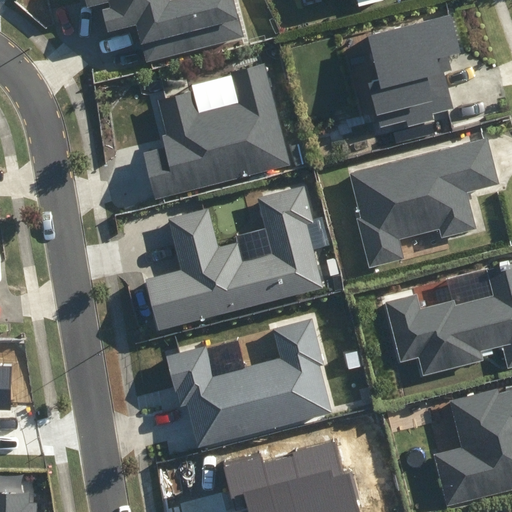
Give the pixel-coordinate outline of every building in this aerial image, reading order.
[(244,37),(234,0),(170,0),(169,0),(85,0),(87,8),(109,2),(110,7),(102,9),(108,32),(137,25),(146,62),(244,37)] [(460,53),(450,15),(367,36),(378,80),(368,82),(380,128),(406,121),(407,127),(434,120),(432,113),(453,108),(444,72),(451,70),(448,56),(460,53)] [(291,166),(265,63),(230,72),(238,102),(199,113),(193,90),(158,99),(167,134),(163,135),(166,146),(142,152),(155,201),(291,166)] [(500,184),(488,136),(349,172),(361,216),(356,218),(369,267),(403,258),(398,239),(441,228),(443,237),(476,228),(467,192),(500,184)] [(313,222),(304,187),(257,199),(271,253),(243,261),(238,242),(219,247),(209,208),(168,218),(181,270),(146,279),(159,329),(323,288),(306,224),(313,222)] [(511,264),(488,270),(495,297),(455,307),(453,301),(420,310),(416,294),(386,302),(401,362),(419,357),(423,376),(484,361),(482,352),(503,347),(508,368),(511,366),(511,264)] [(214,374),(207,345),(166,356),(175,392),(177,392),(181,406),(188,404),(199,447),(332,413),(320,366),(323,365),(311,319),(273,329),(280,357),(214,374)] [(0,409),(10,409),(11,367),(0,366),(0,409)] [(511,389),(499,392),(498,388),(450,400),(462,449),(435,455),(448,504),(511,488),(511,389)] [(262,458),(261,451),(221,462),(231,500),(244,497),(247,509),(234,511),(358,511),(356,500),(360,499),(352,471),(344,473),(335,439),(262,458)] [(29,503),(29,493),(0,491),(0,511),(36,511),(37,503),(29,503)]
